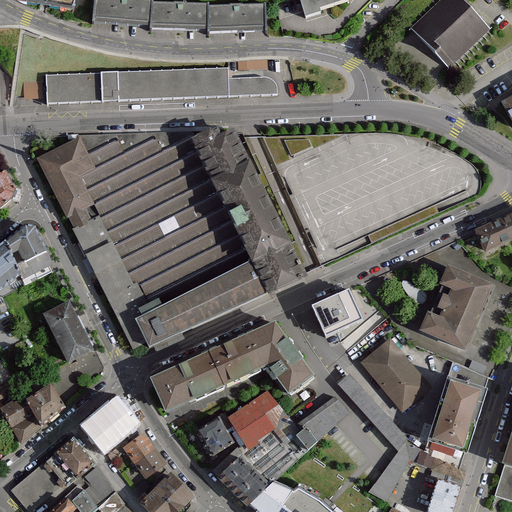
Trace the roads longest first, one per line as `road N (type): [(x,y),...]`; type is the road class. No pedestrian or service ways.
road 1 (residential): [(125,378),(511,196)]
road 2 (tertiary): [(0,5),(38,24),(153,51),(284,48),(351,63)]
road 3 (tertiary): [(13,125),(368,108)]
road 4 (residential): [(34,201),(125,378)]
road 5 (residential): [(0,478),(125,378)]
road 6 (tertiary): [(368,108),(437,117),(511,161)]
road 7 (residential): [(125,378),(215,501)]
road 8 (residential): [(511,378),(464,511)]
